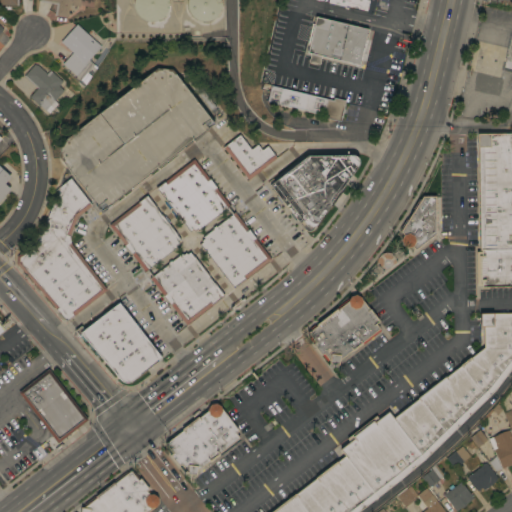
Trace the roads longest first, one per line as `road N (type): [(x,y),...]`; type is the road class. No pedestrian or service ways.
road 1 (primary): [(375,210),(313,284),(237,345)]
road 2 (primary): [(452,0),(396,177)]
road 3 (residential): [(0,242),(27,208),(35,168),(26,133),(0,99)]
road 4 (primary): [(237,345),(130,430)]
road 5 (primary): [(23,511),(130,430)]
